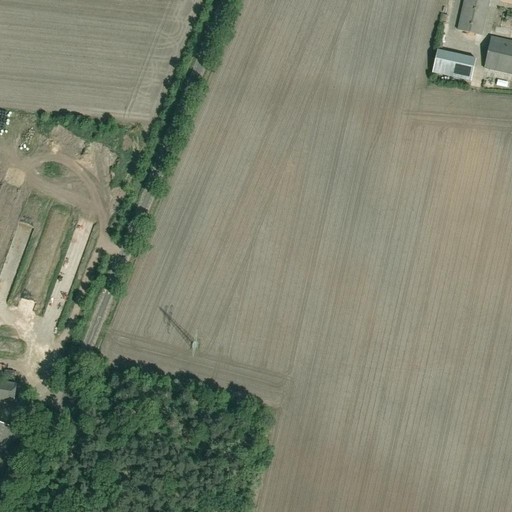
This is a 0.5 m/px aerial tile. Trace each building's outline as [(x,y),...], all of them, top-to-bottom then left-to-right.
[(464,0),(458,30),(481,35),(488,0),(464,0)] [(484,68),(511,74),(511,41),(491,37),(484,68)] [(432,73),(471,82),(476,59),(437,50),(432,73)] [(0,399),(13,401),(16,384),(0,381),(0,399)] [(0,481),(18,429),(0,422),(0,481)]
